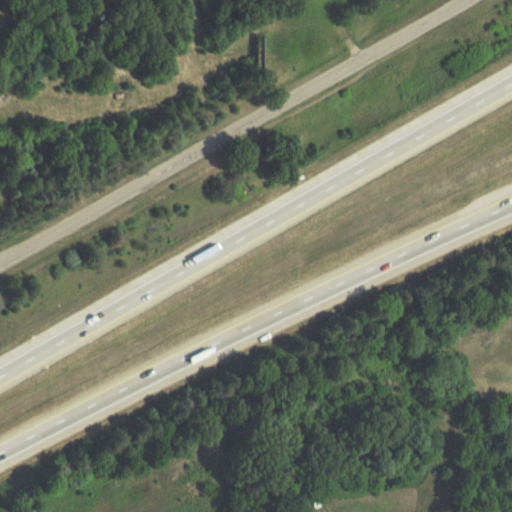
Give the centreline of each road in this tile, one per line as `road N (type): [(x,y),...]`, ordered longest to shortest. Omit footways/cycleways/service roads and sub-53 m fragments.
road 1 (motorway): [(511,78),(0,371)]
road 2 (motorway): [(0,453),(511,205)]
road 3 (residential): [(0,264),(463,0)]
